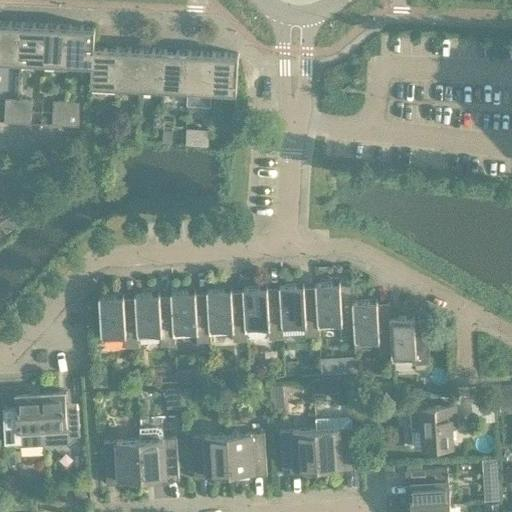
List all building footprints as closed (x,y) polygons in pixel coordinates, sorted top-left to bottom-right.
[(0,58),(20,59),(22,22),(0,20),(0,58)] [(20,59),(44,60),(46,23),(22,22),(20,59)] [(44,60),(68,62),(70,24),(46,23),(44,60)] [(68,62),(91,63),(92,63),(93,45),(94,46),(95,26),(70,24),(68,62)] [(90,83),(115,84),(117,47),(94,46),(93,45),(92,63),(91,63),(90,83)] [(115,84),(139,85),(141,48),(117,47),(115,84)] [(165,49),(141,48),(139,85),(163,86),(165,49)] [(163,86),(187,87),(189,50),(165,49),(163,86)] [(187,87),(211,89),(213,51),(189,50),(187,87)] [(238,53),(213,51),(211,89),(236,90),(238,53)] [(4,121),(17,122),(18,98),(5,97),(4,121)] [(31,99),(18,98),(17,122),(30,123),(31,99)] [(52,124),(65,124),(66,100),(53,100),(52,124)] [(79,101),(66,100),(65,124),(78,125),(79,101)] [(114,124),(114,135),(122,135),(122,124),(114,124)] [(353,300),(354,300),(353,284),(340,285),(340,281),(315,282),(315,286),(316,286),(318,326),(319,326),(341,325),(341,334),(354,333),(355,333),(353,300)] [(282,329),(282,328),(305,327),(305,336),(320,335),(319,326),(318,326),(316,286),(315,286),(304,287),(304,283),(278,285),(279,289),(279,288),(282,329)] [(246,331),(268,329),(269,338),(283,337),(282,328),(282,329),(279,288),(279,289),(268,289),(267,285),(243,287),(243,291),(246,331)] [(207,289),(207,293),(210,333),(211,333),(232,331),(233,340),(247,339),(246,331),(243,291),(232,291),(231,287),(207,289)] [(171,291),(171,295),(172,295),(174,335),(175,335),(196,334),(197,342),(211,342),(211,333),(210,333),(207,293),(196,293),(195,289),(171,291)] [(135,293),(135,297),(136,297),(138,337),(139,337),(160,336),(161,344),(175,344),(175,335),(174,335),(172,295),(171,295),(160,296),(160,292),(135,293)] [(139,346),(139,337),(138,337),(136,297),(135,297),(124,298),(124,294),(99,295),(101,339),(124,338),(125,347),(139,346)] [(377,299),(354,300),(353,300),(355,333),(354,333),(355,344),(378,343),(378,352),(391,351),(392,351),(390,316),(391,316),(390,302),(377,303),(377,299)] [(392,351),(391,351),(392,360),(415,359),(415,367),(430,367),(427,318),(414,319),(414,315),(391,316),(390,316),(392,351)] [(346,371),(354,370),(354,357),(345,358),(346,371)] [(195,369),(177,370),(178,381),(195,380),(195,369)] [(106,374),(94,375),(95,386),(106,385),(106,374)] [(324,378),(319,378),(314,379),(314,381),(315,393),(325,392),(324,381),(324,378)] [(283,384),(270,385),(270,394),(283,393),(283,384)] [(66,391),(40,392),(43,444),(70,443),(77,435),(79,435),(78,407),(66,408),(65,392),(66,392),(66,391)] [(16,446),(43,444),(40,392),(14,394),(14,395),(16,395),(16,405),(4,405),(6,439),(9,439),(16,446)] [(511,409),(511,396),(500,397),(501,411),(511,409)] [(451,418),(455,418),(455,404),(410,407),(411,429),(412,429),(413,447),(452,444),(451,418)] [(316,428),(318,471),(324,470),(324,465),(340,465),(340,469),(355,468),(352,426),(339,427),(339,426),(316,428)] [(139,428),(140,438),(143,481),(148,481),(148,476),(164,475),(164,480),(179,479),(176,436),(163,437),(163,435),(162,431),(160,429),(158,427),(155,427),(139,428)] [(318,471),(316,428),(293,429),(279,430),(282,473),(296,472),(296,467),(312,466),(313,471),(318,471)] [(251,431),(228,433),(230,476),(236,475),(236,471),(252,470),(252,474),(267,474),(264,431),(251,432),(251,431)] [(230,476),(228,433),(205,434),(205,435),(192,435),(194,478),(208,477),(208,472),(224,471),(225,476),(230,476)] [(143,481),(140,438),(117,439),(117,440),(104,440),(106,483),(121,482),(120,477),(137,477),(137,481),(143,481)] [(408,468),(421,468),(421,460),(407,461),(408,468)] [(406,500),(407,505),(450,502),(448,479),(447,466),(405,469),(405,483),(410,483),(411,499),(406,500)] [(450,511),(450,502),(407,505),(407,511),(412,511),(411,511),(450,511)] [(498,511),(498,502),(485,503),(485,511),(498,511)]
